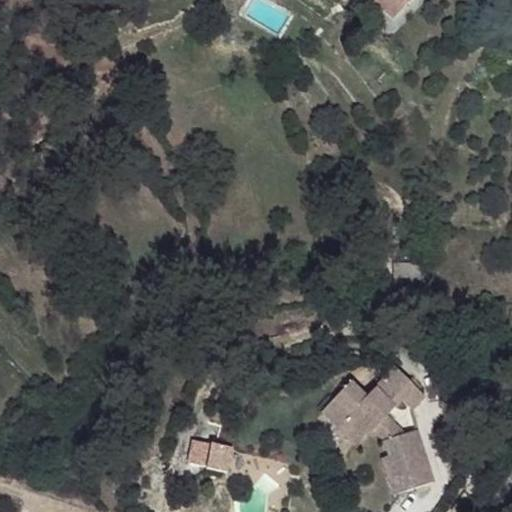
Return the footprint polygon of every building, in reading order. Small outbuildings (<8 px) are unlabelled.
[(370,0),(393,20),(411,0),(370,0)] [(404,436),(385,418),(395,408),(401,402),(410,412),(424,397),(394,369),(365,399),(349,384),(333,401),(349,417),(337,430),(356,448),(373,432),(383,443),(388,456),(381,459),(388,480),(402,475),(407,491),(433,483),(416,431),(404,436)] [(349,417),(333,401),(321,413),(337,430),(349,417)] [(223,473),(229,448),(192,440),(186,465),(223,473)] [(407,491),(402,475),(388,480),(393,496),(407,491)] [(470,511),(478,502),(472,498),(461,511),(470,511)]
